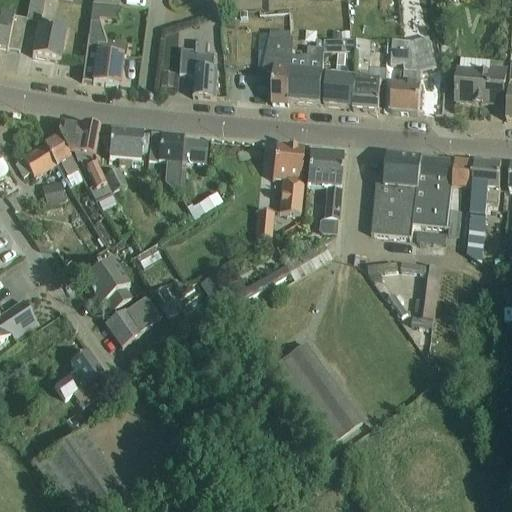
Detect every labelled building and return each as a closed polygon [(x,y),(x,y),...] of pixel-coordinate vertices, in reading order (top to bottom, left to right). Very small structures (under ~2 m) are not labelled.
[(30,0),(26,22),(26,23),(40,26),(45,1),(38,0),(30,0)] [(119,10),(119,0),(92,0),(92,7),(119,10)] [(0,24),(0,53),(5,54),(5,53),(19,56),(26,23),(26,22),(1,17),(0,24)] [(89,40),(83,84),(93,86),(118,90),(122,60),(125,60),(126,50),(106,48),(102,36),(99,25),(90,24),(89,40)] [(59,65),(66,30),(54,27),(52,35),(38,32),(32,60),(59,65)] [(271,38),(264,71),(275,71),(274,104),(274,108),(290,109),(291,106),(293,54),(294,41),(291,41),(291,38),(289,38),(275,38),(271,38)] [(394,86),(392,116),(417,118),(419,118),(422,87),(421,74),(437,71),(430,41),(413,45),(393,44),(392,68),(405,68),(405,74),(402,76),(401,84),(404,87),(394,86)] [(358,43),(326,44),(326,56),(336,57),(335,73),(328,73),(328,79),(326,109),(355,111),(357,78),(349,78),(350,71),(344,70),(344,57),(358,57),(358,43)] [(355,111),(354,113),(380,115),(382,84),(379,84),(378,81),(372,81),(370,83),(371,43),(358,43),(358,57),(358,68),(357,78),(355,111)] [(293,54),(291,106),(322,108),(325,64),(326,56),(326,44),(317,44),(317,51),(309,51),(308,61),(301,61),(302,55),(293,54)] [(216,101),(218,72),(214,72),(215,57),(209,57),(209,47),(198,46),(197,54),(182,53),(180,78),(195,79),(194,100),(216,101)] [(358,57),(344,57),(344,70),(350,71),(349,78),(357,78),(358,68),(358,57)] [(505,109),(509,72),(494,70),(493,75),(460,72),(457,104),(505,109)] [(160,75),(159,88),(174,90),(175,77),(160,75)] [(98,169),(95,161),(100,133),(67,127),(63,148),(66,154),(76,156),(78,165),(81,165),(84,174),(86,173),(95,191),(89,194),(92,200),(95,206),(112,197),(103,181),(98,169)] [(106,147),(106,154),(110,154),(109,162),(117,163),(131,164),(141,165),(143,137),(112,135),(111,147),(106,147)] [(151,137),(148,164),(167,165),(165,186),(177,198),(180,167),(193,168),(204,169),(207,147),(195,146),(182,145),(183,140),(151,137)] [(58,139),(45,148),(57,168),(60,166),(71,185),(70,186),(72,190),(83,184),(66,154),(63,148),(58,139)] [(57,168),(45,148),(22,162),(15,167),(23,180),(31,175),(34,181),(57,168)] [(304,152),(277,149),(274,183),(286,184),(284,199),(282,199),(280,217),(300,219),(302,201),(299,201),(304,152)] [(322,236),(337,237),(337,226),(338,216),(343,161),(309,158),(307,191),(326,193),(324,224),(321,226),(320,234),(322,236)] [(412,243),(414,230),(415,230),(419,188),(422,162),(388,159),(385,188),(377,188),(372,239),(412,243)] [(3,161),(0,162),(0,181),(2,180),(5,178),(8,175),(8,172),(7,168),(5,165),(3,161)] [(415,230),(447,233),(456,166),(422,162),(419,188),(415,230)] [(462,193),(473,194),(474,195),(476,168),(456,166),(447,233),(449,233),(448,239),(449,239),(459,240),(461,216),(460,216),(462,193)] [(502,170),(476,168),(474,195),(473,194),(470,234),(467,259),(474,264),(483,257),(484,247),(487,208),(499,209),(502,170)] [(118,173),(103,181),(112,197),(116,206),(117,205),(124,201),(121,194),(127,190),(118,173)] [(161,185),(154,190),(159,198),(166,193),(161,185)] [(44,191),(49,209),(65,205),(60,187),(44,191)] [(139,191),(128,197),(130,203),(142,197),(139,191)] [(213,213),(223,206),(217,197),(194,211),(192,209),(187,212),(195,225),(200,221),(213,213)] [(363,228),(363,203),(353,204),(353,228),(363,228)] [(256,240),(272,241),(275,217),(258,215),(256,240)] [(418,245),(418,247),(446,249),(447,239),(418,237),(418,245)] [(241,305),(244,309),(292,280),(295,285),(332,262),(329,258),(327,253),(323,248),(299,262),(295,255),(280,263),(283,269),(236,296),(241,305)] [(100,309),(106,305),(113,315),(130,303),(124,293),(129,289),(112,263),(83,283),(100,309)] [(396,267),(368,270),(369,278),(370,278),(375,286),(382,285),(381,277),(397,275),(396,267)] [(426,270),(401,267),(400,275),(425,279),(426,270)] [(426,282),(421,324),(435,326),(440,284),(441,273),(428,272),(426,282)] [(212,277),(199,287),(205,295),(224,322),(238,312),(235,309),(218,285),(212,277)] [(407,317),(394,298),(387,302),(400,323),(407,317)] [(141,338),(140,337),(161,323),(146,301),(125,316),(125,315),(106,328),(122,351),(141,338)] [(174,303),(160,312),(167,323),(181,314),(174,303)] [(0,346),(12,338),(15,342),(37,327),(23,306),(0,321),(0,346)] [(413,323),(413,330),(434,333),(435,326),(421,324),(413,323)] [(511,337),(504,337),(502,369),(511,369),(511,337)] [(305,348),(266,376),(322,454),(361,426),(305,348)] [(65,403),(71,399),(80,412),(107,393),(98,380),(102,377),(87,356),(71,367),(76,375),(55,390),(65,403)] [(437,366),(436,375),(452,378),(453,368),(437,366)] [(125,511),(133,507),(82,434),(34,468),(64,511),(125,511)]
